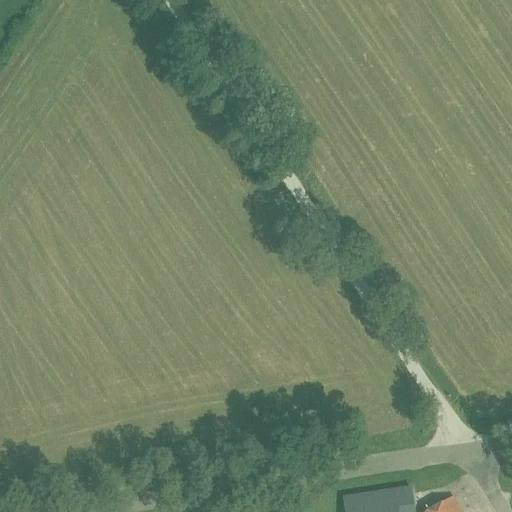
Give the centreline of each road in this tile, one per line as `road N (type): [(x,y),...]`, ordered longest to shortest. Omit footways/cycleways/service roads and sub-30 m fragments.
road 1 (unclassified): [(466,450),(169,0)]
road 2 (tertiary): [(80,511),(466,450)]
